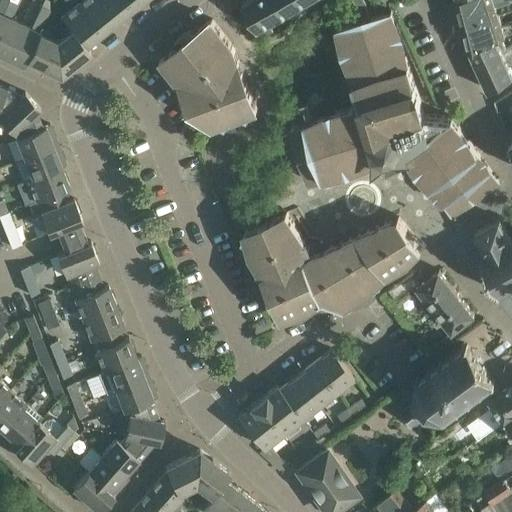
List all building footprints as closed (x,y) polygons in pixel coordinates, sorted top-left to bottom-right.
[(0,0),(0,19),(9,0),(0,0)] [(17,4),(9,0),(0,19),(0,51),(5,54),(21,21),(10,16),(17,4)] [(100,30),(76,0),(64,0),(69,7),(62,13),(72,26),(85,42),(100,30)] [(76,0),(100,30),(116,18),(101,0),(76,0)] [(132,5),(128,0),(101,0),(116,18),(132,5)] [(356,12),(359,21),(372,17),(366,0),(246,0),(243,2),(259,29),(308,0),(355,0),(357,3),(356,12)] [(511,7),(511,0),(459,0),(465,23),(501,11),(511,7)] [(32,27),(21,21),(5,54),(25,64),(28,56),(40,31),(49,10),(41,6),(32,27)] [(372,17),(359,21),(337,28),(361,103),(293,125),(302,154),(301,154),(299,157),(302,159),(303,159),(310,181),(385,157),(392,167),(405,163),(412,158),(453,215),(471,202),(474,202),(474,200),(474,199),(500,180),(454,116),(426,113),(393,10),(372,17)] [(511,20),(505,23),(501,11),(465,23),(472,49),(502,36),(511,32),(511,20)] [(174,49),(161,59),(176,78),(184,79),(192,90),(191,97),(214,126),(220,123),(227,127),(230,120),(243,115),(249,118),(252,111),(258,109),(233,44),(213,18),(200,27),(193,27),(192,34),(182,42),(174,41),(174,49)] [(91,49),(85,42),(72,26),(56,39),(74,61),(91,49)] [(56,39),(40,31),(28,56),(44,64),(56,39)] [(511,44),(509,47),(502,36),(472,49),(490,90),(511,76),(511,69),(510,65),(511,63),(511,44)] [(74,61),(56,39),(44,64),(61,72),(74,61)] [(0,114),(22,94),(0,83),(0,114)] [(22,94),(0,114),(16,132),(17,136),(50,123),(50,122),(43,125),(37,111),(41,107),(25,90),(22,94)] [(50,123),(17,136),(18,137),(7,141),(15,159),(53,144),(52,140),(56,138),(50,123)] [(22,179),(28,177),(66,162),(56,138),(52,140),(53,144),(15,159),(22,179)] [(28,177),(36,197),(69,184),(62,165),(66,164),(66,162),(28,177)] [(69,184),(36,197),(37,198),(30,201),(34,213),(42,210),(49,231),(59,227),(80,219),(83,218),(74,197),(69,199),(65,187),(70,185),(69,184)] [(8,209),(0,212),(0,215),(6,230),(15,226),(8,209)] [(286,250),(307,241),(288,211),(272,218),(286,250)] [(323,274),(414,233),(400,215),(385,221),(313,253),(323,274)] [(286,250),(272,218),(246,230),(283,315),(326,296),(346,305),(346,304),(345,304),(422,246),(423,245),(414,233),(323,274),(313,253),(310,244),(307,241),(286,250)] [(511,237),(502,218),(476,231),(487,254),(482,256),(501,292),(511,286),(511,237)] [(67,277),(95,265),(94,263),(100,260),(91,239),(88,240),(84,230),(80,219),(59,227),(63,238),(68,248),(58,252),(67,277)] [(20,267),(21,269),(31,294),(39,291),(28,264),(20,267)] [(103,285),(95,265),(67,277),(77,301),(111,287),(110,282),(103,285)] [(422,283),(414,272),(390,289),(400,303),(420,288),(453,331),(476,313),(440,268),(422,283)] [(121,310),(111,287),(77,301),(86,325),(121,310)] [(48,297),(37,301),(42,312),(53,307),(48,297)] [(127,323),(121,310),(86,325),(91,337),(96,335),(101,347),(124,337),(119,327),(127,323)] [(25,316),(30,328),(38,324),(33,313),(25,316)] [(42,336),(38,324),(30,328),(34,339),(42,336)] [(96,349),(104,369),(142,355),(141,354),(138,355),(129,335),(124,337),(101,347),(96,349)] [(50,341),(56,358),(65,355),(58,338),(50,341)] [(494,386),(497,384),(495,381),(496,380),(468,343),(467,344),(465,342),(462,343),(464,346),(455,353),(453,351),(451,352),(453,355),(444,362),(442,359),(439,361),(441,364),(432,370),(430,368),(428,370),(429,372),(420,379),(418,377),(416,379),(418,381),(415,398),(412,399),(413,402),(402,411),(413,425),(424,416),(427,418),(428,415),(446,418),(447,420),(450,418),(448,416),(457,409),(459,412),(462,410),(460,407),(469,401),(471,403),(473,401),(471,399),(480,392),(482,394),(485,392),(483,390),(492,383),(494,386)] [(332,347),(319,357),(341,385),(354,376),(332,347)] [(72,372),(65,355),(56,358),(63,376),(72,372)] [(142,355),(104,369),(99,371),(107,391),(117,387),(143,377),(141,373),(148,370),(142,355)] [(319,357),(306,367),(328,395),(341,385),(319,357)] [(48,375),(56,371),(52,360),(43,363),(48,375)] [(0,367),(2,365),(1,364),(0,366),(0,399),(11,388),(0,377),(0,367)] [(306,367),(294,377),(316,405),(328,395),(306,367)] [(61,383),(56,371),(48,375),(52,386),(61,383)] [(125,408),(127,407),(151,398),(159,395),(152,378),(145,382),(143,377),(117,387),(125,408)] [(294,377),(281,387),(302,416),(316,405),(294,377)] [(278,383),(264,394),(289,426),(296,420),(304,430),(310,426),(302,416),(281,387),(278,383)] [(508,418),(511,415),(511,383),(491,398),(507,419),(508,418)] [(26,402),(11,388),(0,399),(0,426),(2,428),(26,402)] [(70,392),(75,404),(83,401),(78,389),(70,392)] [(264,394),(251,404),(276,436),(289,426),(264,394)] [(361,397),(353,402),(358,409),(366,403),(361,397)] [(130,413),(125,434),(155,440),(160,441),(165,419),(159,418),(151,398),(127,407),(130,413)] [(88,412),(83,401),(75,404),(79,416),(88,412)] [(0,430),(0,432),(16,447),(40,419),(42,416),(27,402),(26,402),(2,428),(0,430)] [(358,409),(353,402),(337,414),(341,421),(358,409)] [(267,443),(276,436),(251,404),(239,414),(264,445),(260,449),(282,469),(288,463),(267,443)] [(73,416),(68,422),(75,428),(77,426),(73,416)] [(53,438),(60,445),(67,437),(59,430),(62,427),(51,418),(45,420),(43,422),(40,419),(16,447),(32,461),(46,446),(53,438)] [(67,422),(62,427),(59,430),(67,437),(75,428),(68,422),(67,422)] [(312,430),(318,438),(330,429),(325,422),(312,430)] [(125,473),(155,440),(125,434),(121,439),(117,436),(102,452),(125,473)] [(53,452),(60,445),(53,438),(46,446),(53,452)] [(78,460),(87,469),(114,493),(129,476),(125,473),(102,452),(101,453),(91,445),(78,460)] [(199,447),(183,456),(195,481),(197,480),(199,447)] [(197,480),(214,492),(225,477),(225,476),(230,470),(199,447),(197,480)] [(358,491),(327,447),(298,468),(322,502),(325,500),(332,509),(358,491)] [(511,473),(511,451),(502,459),(511,473)] [(166,464),(168,468),(180,488),(195,481),(183,456),(166,464)] [(171,507),(168,511),(169,511),(178,511),(181,509),(174,504),(183,494),(180,488),(168,468),(150,488),(171,507)] [(114,493),(87,469),(73,486),(100,510),(114,493)] [(225,477),(214,492),(204,505),(213,511),(224,511),(242,489),(225,477)] [(511,487),(505,478),(487,490),(495,503),(511,490),(511,487)] [(137,503),(146,511),(166,511),(168,511),(171,507),(150,488),(137,503)] [(410,511),(414,510),(396,488),(375,505),(380,511),(410,511)] [(249,511),(258,502),(242,489),(224,511),(249,511)] [(501,511),(495,503),(487,490),(477,497),(486,511),(501,511)] [(501,511),(511,511),(511,490),(495,503),(501,511)] [(414,510),(410,511),(440,511),(429,498),(414,510)] [(249,511),(271,511),(258,502),(249,511)] [(146,511),(137,503),(129,511),(146,511)] [(455,511),(473,511),(469,503),(455,511)]
